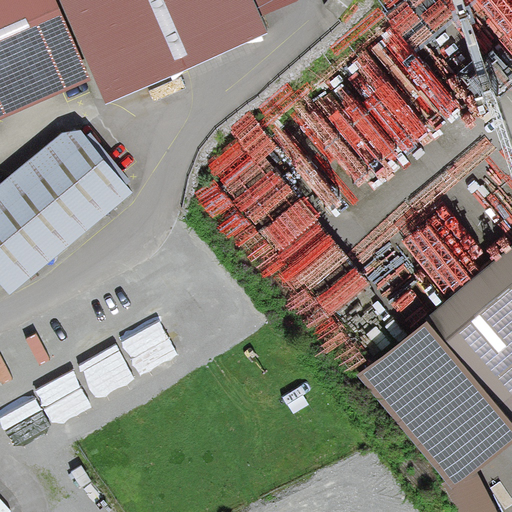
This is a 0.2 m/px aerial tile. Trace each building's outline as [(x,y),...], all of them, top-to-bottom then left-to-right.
[(55,0),(0,0),(0,116),(89,78),(55,0)] [(60,0),(101,93),(298,6),(295,0),(60,0)] [(0,184),(0,267),(13,284),(129,187),(75,123),(0,184)] [(145,265),(208,337),(233,315),(230,311),(246,297),(227,275),(211,289),(170,243),(145,265)] [(511,422),(511,243),(423,317),(511,422)] [(511,435),(511,422),(423,317),(355,374),(450,487),(474,467),(511,435)] [(459,511),(495,511),(474,467),(450,487),(459,511)]
